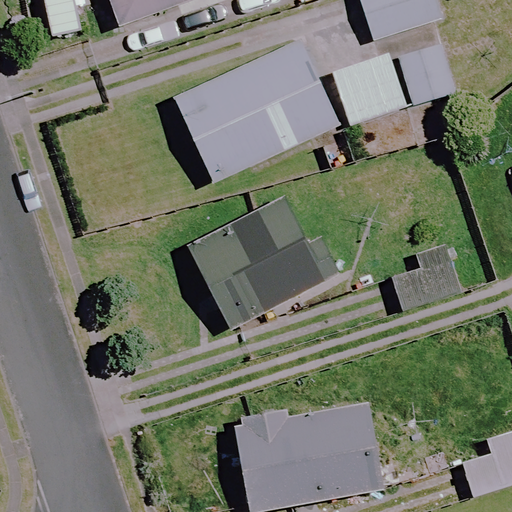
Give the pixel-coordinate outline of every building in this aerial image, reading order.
[(201,0),(106,0),(117,30),(201,0)] [(356,0),(370,44),(437,22),(430,0),(356,0)] [(438,48),(396,62),(412,109),(454,95),(438,48)] [(303,49),(169,103),(203,188),(337,134),(303,49)] [(388,58),(325,81),(344,132),(407,109),(388,58)] [(322,286),(281,204),(186,251),(227,333),(322,286)] [(459,297),(448,261),(390,279),(401,315),(459,297)] [(275,511),(380,494),(365,407),(232,430),(246,511),(275,511)] [(511,440),(510,435),(456,450),(471,504),(511,492),(511,440)]
